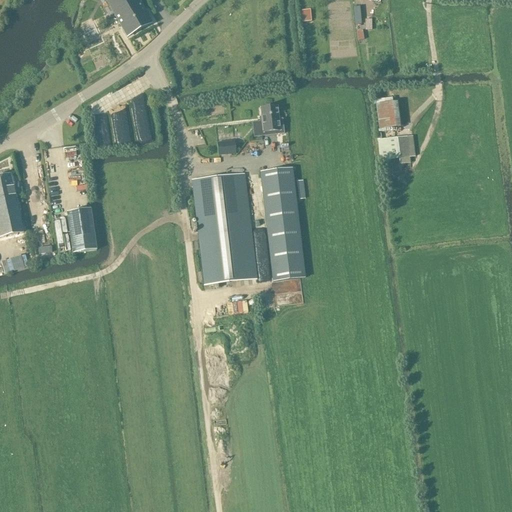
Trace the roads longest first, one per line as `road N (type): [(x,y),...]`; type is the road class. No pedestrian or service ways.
road 1 (track): [(431,511),(393,201),(432,126),(438,91)]
road 2 (track): [(183,167),(218,511)]
road 3 (tertiary): [(0,146),(145,55),(201,0)]
